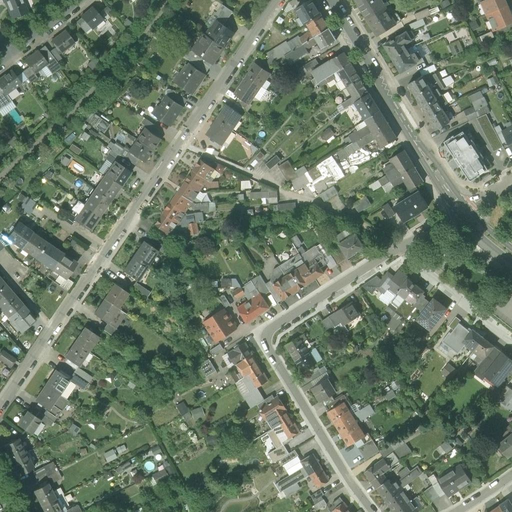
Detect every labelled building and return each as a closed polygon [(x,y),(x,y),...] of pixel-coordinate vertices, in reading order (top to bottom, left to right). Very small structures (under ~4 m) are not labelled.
[(6,2),(12,18),(13,18),(28,12),(24,4),(22,0),(3,0),(4,3),(6,2)] [(305,25),(306,24),(321,15),(314,3),(311,0),(296,9),(300,17),(305,25)] [(355,0),(367,18),(384,8),(390,5),(386,0),(355,0)] [(487,0),(481,3),(487,15),(507,6),(504,0),(487,0)] [(218,19),(225,24),(233,13),(222,5),(214,17),(218,19)] [(103,10),(109,18),(114,14),(107,6),(103,10)] [(511,22),(511,17),(507,6),(487,15),(494,31),(511,22)] [(82,17),(91,28),(102,19),(93,8),(82,17)] [(378,35),(395,25),(391,17),(384,8),(367,18),(378,35)] [(414,15),(417,21),(431,15),(428,9),(414,15)] [(312,33),(314,37),(329,28),(321,15),(321,14),(321,15),(306,24),(312,33)] [(396,14),(391,17),(395,25),(401,21),(396,14)] [(91,28),(82,17),(76,22),(85,33),(91,28)] [(300,28),(305,25),(300,17),(295,20),(300,28)] [(216,21),(206,35),(224,48),(234,33),(223,26),(216,21)] [(336,40),(329,28),(314,37),(317,41),(322,49),(336,40)] [(52,41),(61,53),(75,43),(66,30),(52,41)] [(412,31),(407,33),(411,40),(416,38),(412,31)] [(412,41),(411,40),(407,33),(407,32),(400,36),(405,45),(412,41)] [(481,37),(483,42),(494,37),(492,32),(481,37)] [(309,33),(305,35),(308,41),(314,37),(312,33),(309,33)] [(213,63),(224,48),(206,35),(204,34),(194,49),(196,51),(212,62),(213,63)] [(303,44),(308,41),(305,35),(300,38),(299,38),(303,44)] [(292,51),(303,44),(299,38),(300,38),(299,36),(287,43),(287,44),(292,51)] [(408,50),(405,45),(400,36),(384,46),(393,59),(408,50)] [(314,37),(308,41),(312,47),(316,45),(317,41),(314,37)] [(307,50),(312,47),(308,41),(303,44),(307,50)] [(449,46),(454,56),(463,52),(458,41),(449,46)] [(265,55),(275,62),(285,56),(284,56),(292,51),(287,44),(287,43),(287,42),(265,55)] [(285,56),(290,65),(309,54),(307,50),(303,44),(292,51),(284,56),(285,56)] [(45,46),(38,51),(48,63),(45,65),(52,74),(61,67),(58,63),(49,52),(45,46)] [(187,53),(192,57),(196,51),(194,49),(191,47),(187,53)] [(49,52),(58,63),(62,60),(54,48),(49,52)] [(416,64),(416,63),(412,56),(408,50),(393,59),(401,73),(416,64)] [(34,74),(45,65),(48,63),(38,51),(24,61),(29,67),(34,74)] [(192,57),(198,60),(198,59),(209,67),(212,62),(196,51),(192,57)] [(330,61),(337,72),(350,63),(351,63),(344,52),(330,61)] [(418,52),(412,56),(416,63),(423,59),(418,52)] [(210,67),(209,67),(198,59),(198,60),(194,65),(205,72),(209,67),(210,67)] [(304,66),(307,71),(319,64),(316,59),(304,66)] [(332,74),(337,72),(330,61),(311,73),(315,78),(315,79),(317,77),(320,82),(321,81),(326,79),(332,74)] [(360,79),(350,63),(337,72),(346,87),(360,79)] [(178,84),(192,94),(205,75),(190,64),(182,76),(183,77),(178,84)] [(256,64),(247,77),(261,86),(269,74),(256,64)] [(422,76),(422,77),(437,70),(434,65),(427,68),(426,68),(420,71),(422,76)] [(22,72),(30,84),(38,78),(34,74),(29,67),(22,72)] [(0,78),(0,87),(6,95),(7,94),(21,84),(16,77),(11,71),(4,76),(0,78)] [(22,72),(16,77),(21,84),(24,88),(30,84),(22,72)] [(433,75),(438,83),(443,79),(438,72),(433,75)] [(326,79),(328,83),(335,79),(332,74),(326,79)] [(408,85),(415,96),(429,88),(422,77),(422,76),(408,85)] [(249,104),(261,86),(247,77),(235,94),(240,98),(249,104)] [(315,88),(320,82),(317,77),(315,79),(315,78),(311,81),(315,88)] [(449,77),(443,79),(447,87),(453,84),(449,77)] [(369,94),(360,79),(346,87),(352,97),(355,102),(369,94)] [(447,87),(443,79),(438,83),(442,90),(447,87)] [(12,101),(7,94),(6,95),(0,87),(0,102),(4,108),(12,101)] [(415,96),(422,108),(436,99),(432,93),(429,88),(415,96)] [(432,93),(436,99),(441,96),(437,89),(432,93)] [(167,97),(183,107),(188,101),(172,90),(167,97)] [(380,111),(369,94),(355,102),(354,103),(365,120),(380,111)] [(443,95),(441,96),(436,99),(441,108),(448,104),(443,95)] [(156,116),(170,126),(183,107),(167,97),(160,108),(161,109),(156,116)] [(240,98),(235,104),(245,111),(250,104),(249,104),(240,98)] [(422,108),(429,119),(443,111),(441,108),(436,99),(422,108)] [(343,110),(351,105),(349,101),(341,106),(343,110)] [(242,116),(245,111),(235,104),(232,109),(242,116)] [(227,105),(217,120),(232,130),(242,116),(232,109),(227,105)] [(476,119),(480,117),(476,110),(475,106),(464,111),(469,122),(476,119)] [(486,106),(476,110),(480,117),(486,114),(490,113),(486,106)] [(386,122),(380,111),(365,120),(368,125),(372,131),(386,122)] [(450,122),(443,111),(429,119),(436,131),(450,122)] [(503,147),(486,114),(480,117),(476,119),(494,152),(503,147)] [(97,120),(95,128),(103,129),(104,117),(95,116),(94,120),(97,120)] [(142,124),(152,130),(155,126),(146,119),(142,124)] [(222,145),(232,130),(217,120),(207,135),(210,137),(222,145)] [(397,139),(386,122),(372,131),(375,137),(377,139),(382,148),(397,139)] [(368,125),(358,132),(357,133),(361,138),(372,131),(368,125)] [(84,132),(94,136),(96,131),(86,126),(84,132)] [(502,144),(508,142),(503,132),(499,126),(494,128),(502,144)] [(326,141),(335,134),(330,127),(321,134),(326,141)] [(511,150),(511,127),(503,132),(508,142),(511,150)] [(145,128),(137,140),(153,151),(157,144),(158,145),(161,139),(145,128)] [(375,137),(372,131),(361,138),(353,143),(344,149),(348,156),(373,140),(373,138),(375,137)] [(353,143),(361,138),(357,133),(358,132),(357,131),(349,137),(353,143)] [(453,136),(444,142),(469,181),(471,182),(480,176),(479,176),(488,170),(482,160),(484,159),(479,152),(477,154),(474,148),(476,146),(471,140),(469,141),(463,131),(454,137),(453,136)] [(207,142),(218,150),(222,145),(210,137),(207,142)] [(145,163),(153,151),(137,140),(129,151),(129,152),(139,159),(145,163)] [(119,155),(134,166),(139,159),(129,152),(129,151),(124,148),(119,155)] [(342,160),(348,156),(344,149),(338,153),(342,160)] [(108,154),(117,161),(120,156),(111,150),(108,154)] [(390,159),(393,164),(400,175),(414,167),(404,150),(390,159)] [(266,165),(270,170),(281,161),(277,156),(266,165)] [(200,160),(193,171),(207,181),(210,177),(215,169),(200,160)] [(115,161),(105,176),(118,186),(120,187),(129,173),(126,171),(127,170),(115,161)] [(279,167),(285,178),(295,172),(288,161),(279,167)] [(391,181),(400,175),(393,164),(383,170),(387,175),(391,181)] [(308,172),(314,182),(324,176),(318,166),(308,172)] [(414,167),(400,175),(404,182),(409,191),(410,190),(415,187),(423,182),(414,167)] [(295,173),(298,178),(308,172),(305,168),(295,173)] [(193,171),(186,181),(200,191),(205,184),(207,181),(193,171)] [(295,173),(295,172),(285,178),(289,184),(298,178),(295,173)] [(323,179),(329,188),(338,182),(333,172),(323,179)] [(292,183),(297,191),(311,183),(305,174),(292,183)] [(378,180),(382,186),(391,181),(387,175),(378,180)] [(394,188),(404,182),(400,175),(391,181),(394,188)] [(114,191),(118,186),(105,176),(94,191),(110,201),(116,192),(114,191)] [(249,179),(240,182),(244,189),(254,186),(249,179)] [(314,185),(319,194),(328,189),(322,180),(314,185)] [(186,181),(178,192),(193,202),(195,198),(200,191),(186,181)] [(320,195),(324,202),(338,194),(333,187),(320,195)] [(410,190),(413,195),(419,192),(415,187),(410,190)] [(103,210),(110,201),(94,191),(84,205),(98,214),(101,209),(103,210)] [(178,192),(171,203),(185,213),(190,206),(193,202),(178,192)] [(251,200),(265,198),(269,198),(268,192),(250,193),(251,200)] [(419,192),(413,195),(395,207),(404,222),(412,217),(412,218),(421,213),(420,212),(428,207),(419,192)] [(20,209),(29,216),(34,210),(38,204),(28,197),(20,209)] [(353,204),(358,213),(370,206),(365,197),(353,204)] [(71,210),(78,215),(84,205),(78,201),(71,210)] [(171,203),(163,213),(178,223),(181,219),(185,213),(171,203)] [(278,211),(278,212),(296,210),(295,203),(278,205),(278,206),(278,211)] [(382,207),(389,219),(395,215),(388,204),(382,207)] [(100,216),(98,214),(84,205),(78,215),(74,220),(76,221),(86,229),(87,228),(90,230),(100,216)] [(175,227),(178,223),(163,213),(156,224),(170,234),(175,227)] [(193,214),(195,223),(204,222),(202,213),(193,214)] [(65,219),(73,225),(76,221),(74,220),(68,216),(65,219)] [(7,238),(22,248),(31,235),(32,233),(18,223),(16,226),(15,226),(7,238)] [(197,234),(195,223),(188,224),(190,236),(197,234)] [(335,239),(339,245),(347,240),(343,234),(335,239)] [(22,248),(36,258),(47,243),(37,237),(36,239),(31,235),(22,248)] [(355,235),(347,240),(339,245),(341,248),(347,258),(349,260),(357,255),(356,253),(363,248),(355,235)] [(144,242),(134,257),(147,266),(157,251),(144,242)] [(36,258),(51,268),(60,255),(59,255),(54,252),(56,250),(47,243),(36,258)] [(72,249),(82,255),(85,251),(75,244),(72,249)] [(158,250),(169,257),(174,249),(161,245),(158,250)] [(299,255),(300,256),(301,256),(305,253),(302,248),(297,251),(299,255)] [(330,255),(337,265),(347,258),(341,248),(330,255)] [(61,253),(59,255),(60,255),(51,268),(66,278),(74,267),(73,266),(75,263),(61,253)] [(321,254),(314,259),(320,267),(327,263),(321,254)] [(315,279),(306,264),(301,256),(300,256),(299,255),(291,260),(290,259),(280,266),(296,291),(303,287),(302,285),(305,283),(306,285),(315,279)] [(425,260),(431,265),(434,261),(427,256),(425,260)] [(137,281),(147,266),(134,257),(123,271),(137,281)] [(324,273),(320,267),(314,259),(306,264),(315,279),(324,273)] [(292,294),(296,291),(280,266),(273,270),(271,281),(277,290),(286,285),(292,294)] [(376,288),(383,294),(384,294),(388,290),(385,288),(394,277),(388,272),(381,280),(376,288)] [(396,297),(398,294),(397,293),(406,282),(403,280),(405,278),(398,272),(394,277),(385,288),(388,290),(395,296),(396,297)] [(363,286),(372,294),(376,288),(381,280),(377,276),(363,286)] [(222,286),(238,286),(238,279),(222,278),(222,286)] [(0,300),(11,291),(8,287),(7,288),(0,279),(0,300)] [(398,294),(405,299),(416,286),(408,279),(407,279),(406,282),(397,293),(398,294)] [(262,297),(270,292),(266,284),(265,284),(264,281),(255,287),(260,294),(262,297)] [(278,303),(283,300),(277,290),(271,281),(266,284),(270,292),(278,303)] [(135,282),(132,287),(142,294),(145,289),(135,282)] [(104,299),(118,309),(123,301),(128,294),(114,285),(104,299)] [(286,285),(277,290),(283,300),(292,294),(286,285)] [(412,305),(414,306),(421,297),(424,292),(416,286),(405,299),(412,305)] [(139,299),(142,294),(132,287),(129,292),(139,299)] [(233,292),(237,299),(245,294),(240,288),(233,292)] [(388,305),(395,296),(388,290),(384,294),(383,294),(379,298),(388,304),(387,305),(388,305)] [(0,300),(0,305),(10,317),(22,306),(13,295),(14,295),(11,291),(0,300)] [(260,294),(249,301),(258,315),(269,308),(263,297),(262,297),(260,294)] [(219,298),(225,308),(230,305),(224,295),(219,298)] [(414,306),(418,309),(425,300),(421,297),(414,306)] [(108,323),(118,309),(104,299),(94,314),(108,323)] [(410,308),(412,305),(405,299),(398,309),(404,314),(408,315),(411,311),(410,308)] [(434,299),(430,304),(423,313),(418,320),(431,330),(447,309),(434,299)] [(418,309),(423,313),(430,304),(425,300),(418,309)] [(131,307),(123,301),(118,309),(126,314),(131,307)] [(247,323),(258,315),(249,301),(237,308),(247,323)] [(342,321),(344,325),(360,316),(351,302),(336,312),(342,321)] [(386,310),(393,315),(398,309),(391,303),(386,310)] [(26,310),(22,306),(10,317),(22,331),(35,320),(30,314),(27,310),(26,310)] [(126,314),(118,309),(108,323),(115,329),(116,329),(126,314)] [(203,322),(210,332),(230,319),(224,309),(203,322)] [(399,320),(404,314),(398,309),(393,315),(399,320)] [(336,312),(329,316),(335,326),(342,321),(336,312)] [(386,324),(394,331),(401,322),(399,320),(393,315),(386,324)] [(340,333),(335,326),(329,316),(321,322),(331,338),(340,333)] [(449,327),(453,330),(459,323),(461,321),(456,317),(449,327)] [(237,329),(230,319),(210,332),(216,343),(237,329)] [(103,330),(115,338),(119,331),(116,329),(115,329),(108,323),(103,330)] [(458,354),(465,346),(462,344),(471,332),(459,323),(453,330),(451,334),(449,333),(442,342),(458,354)] [(85,328),(75,342),(88,352),(99,337),(85,328)] [(472,352),(473,352),(483,338),(473,330),(471,332),(462,344),(465,346),(472,352)] [(286,346),(295,360),(309,352),(300,337),(286,346)] [(474,360),(480,364),(486,357),(493,348),(494,347),(483,338),(473,352),(477,356),(474,360)] [(78,367),(88,352),(75,342),(65,357),(69,360),(78,366),(78,367)] [(235,365),(240,362),(252,355),(245,343),(227,354),(235,365)] [(210,351),(213,356),(223,349),(220,344),(210,351)] [(508,358),(494,347),(493,348),(502,355),(507,359),(508,358)] [(315,348),(309,352),(316,364),(323,360),(315,348)] [(486,357),(494,364),(502,355),(493,348),(486,357)] [(316,364),(309,352),(295,360),(302,372),(316,364)] [(0,359),(0,360),(10,368),(14,362),(3,355),(0,359)] [(240,362),(248,375),(260,368),(252,355),(240,362)] [(502,355),(494,364),(485,375),(498,385),(511,366),(511,360),(508,358),(507,359),(502,355)] [(476,368),(485,375),(494,364),(486,357),(480,364),(476,368)] [(76,369),(77,368),(78,366),(69,360),(66,363),(76,369)] [(195,367),(202,379),(207,376),(203,370),(210,366),(207,360),(200,364),(195,367)] [(443,374),(451,380),(457,371),(450,365),(443,374)] [(203,370),(207,376),(214,372),(210,366),(203,370)] [(309,376),(313,381),(327,372),(328,371),(325,366),(309,376)] [(76,369),(73,373),(74,373),(82,379),(85,375),(86,374),(77,368),(76,369)] [(268,381),(260,368),(248,375),(243,378),(250,391),(244,395),(249,404),(262,396),(257,388),(268,381)] [(451,380),(456,384),(464,373),(459,369),(457,371),(451,380)] [(60,370),(58,372),(69,380),(71,377),(60,370)] [(46,385),(59,395),(68,381),(69,380),(58,372),(56,371),(46,385)] [(227,375),(232,385),(240,380),(234,371),(227,375)] [(311,382),(314,387),(327,379),(330,377),(327,372),(313,381),(311,382)] [(71,377),(69,380),(83,389),(88,383),(82,379),(74,373),(71,377)] [(312,388),(321,402),(322,402),(332,396),(336,393),(327,379),(314,387),(312,388)] [(73,385),(68,381),(59,395),(65,399),(73,387),(73,385)] [(35,400),(48,409),(49,409),(59,395),(46,385),(35,400)] [(501,402),(507,407),(511,401),(511,399),(511,389),(507,386),(498,397),(503,400),(501,402)] [(65,399),(59,395),(49,409),(48,409),(47,411),(56,417),(68,400),(65,399)] [(272,395),(264,400),(257,405),(260,410),(275,400),(272,395)] [(344,395),(335,401),(325,407),(328,412),(344,402),(347,400),(344,395)] [(251,408),(257,405),(264,400),(262,396),(249,404),(251,408)] [(322,402),(325,407),(335,401),(332,396),(322,402)] [(262,412),(266,419),(273,415),(271,412),(282,405),(278,399),(275,400),(260,410),(262,412)] [(352,416),(349,411),(344,402),(328,412),(327,412),(335,426),(352,416)] [(356,403),(351,406),(349,411),(352,416),(360,411),(356,403)] [(245,423),(262,412),(260,410),(257,405),(251,408),(241,415),(245,423)] [(273,415),(279,425),(291,418),(283,405),(282,405),(271,412),(273,415)] [(360,411),(352,416),(335,426),(348,446),(354,442),(364,436),(364,435),(357,423),(374,412),(370,405),(360,411)] [(193,418),(204,415),(202,406),(191,409),(193,418)] [(18,425),(31,434),(40,420),(27,411),(23,417),(22,416),(19,421),(20,422),(18,425)] [(53,422),(54,422),(55,420),(55,419),(56,417),(47,411),(44,416),(53,422)] [(36,417),(50,427),(53,422),(44,416),(39,412),(36,417)] [(182,416),(185,421),(192,417),(188,412),(182,416)] [(272,430),(279,425),(273,415),(266,419),(272,430)] [(299,432),(291,418),(279,425),(287,439),(291,436),(292,436),(299,432)] [(279,425),(272,430),(267,433),(277,449),(284,445),(293,439),(292,436),(291,436),(287,439),(279,425)] [(366,460),(380,451),(375,445),(373,446),(369,441),(372,439),(368,433),(364,435),(364,436),(354,442),(366,460)] [(511,435),(498,447),(507,458),(511,453),(511,435)] [(4,446),(12,461),(26,453),(18,438),(4,446)] [(384,459),(394,451),(405,443),(401,438),(380,451),(384,459)] [(454,441),(459,446),(462,442),(457,438),(454,441)] [(412,453),(405,443),(394,451),(401,461),(412,453)] [(289,453),(284,445),(277,449),(268,454),(273,463),(289,453)] [(107,462),(117,457),(114,449),(104,454),(107,462)] [(280,460),(283,465),(298,457),(299,456),(295,450),(280,460)] [(394,451),(384,459),(391,468),(390,468),(390,469),(401,461),(394,451)] [(34,468),(26,453),(12,461),(19,475),(34,468)] [(301,461),(304,467),(309,475),(321,468),(321,467),(313,454),(301,461)] [(301,461),(298,457),(283,465),(290,476),(304,467),(301,461)] [(383,474),(390,468),(391,468),(384,459),(364,473),(371,482),(383,474)] [(46,474),(47,476),(57,471),(53,462),(46,466),(49,472),(46,474)] [(151,476),(156,484),(176,474),(171,465),(151,476)] [(446,493),(447,496),(457,490),(458,491),(472,482),(460,465),(452,470),(454,473),(439,483),(446,493)] [(33,472),(37,478),(46,474),(49,472),(46,466),(33,472)] [(395,484),(399,490),(423,473),(418,466),(412,471),(410,472),(411,472),(402,479),(402,478),(398,481),(395,484)] [(297,483),(309,475),(304,467),(290,476),(283,480),(288,488),(297,483)] [(402,478),(402,479),(411,472),(410,472),(407,467),(398,474),(402,478)] [(329,481),(321,468),(309,475),(317,488),(329,481)] [(437,480),(439,483),(454,473),(452,470),(437,480)] [(47,476),(51,483),(61,478),(57,471),(47,476)] [(376,489),(387,480),(383,474),(371,482),(376,489)] [(278,483),(283,491),(288,488),(283,480),(278,483)] [(385,501),(396,493),(391,485),(387,480),(376,489),(385,501)] [(394,483),(391,485),(396,493),(399,490),(395,484),(398,481),(398,480),(394,483)] [(33,491),(41,506),(56,499),(48,483),(33,491)] [(283,491),(286,496),(300,488),(297,483),(288,488),(283,491)] [(439,483),(434,486),(441,497),(446,493),(439,483)] [(434,486),(429,489),(436,500),(441,497),(434,486)] [(385,501),(393,511),(396,511),(412,500),(403,488),(385,501)] [(430,503),(436,500),(429,489),(428,488),(423,492),(430,503)] [(311,496),(314,501),(324,495),(321,490),(311,496)] [(417,497),(412,500),(420,511),(424,507),(417,497)] [(350,511),(344,503),(343,503),(340,498),(332,504),(334,505),(329,509),(331,511),(350,511)] [(62,511),(56,499),(41,506),(44,511),(62,511)] [(511,511),(511,504),(508,499),(499,505),(499,506),(503,511),(511,511)] [(314,506),(317,511),(327,505),(324,500),(314,506)] [(417,511),(420,511),(412,500),(396,511),(417,511)]
